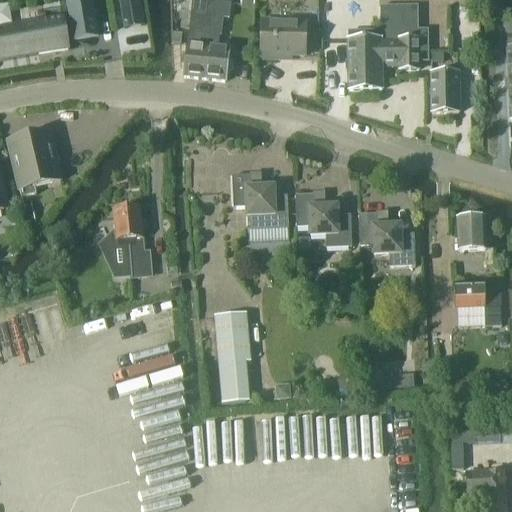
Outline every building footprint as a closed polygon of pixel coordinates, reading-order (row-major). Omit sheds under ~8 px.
[(62,21),(0,30),(0,62),(67,51),(63,29),(70,27),(71,34),(73,45),(98,40),(96,30),(91,0),(65,0),(69,21),(62,22),(62,21)] [(119,0),(125,30),(144,26),(138,0),(119,0)] [(213,3),(212,3),(212,0),(192,0),(192,4),(191,27),(188,46),(184,75),(183,79),(202,81),(206,48),(208,48),(210,29),(208,29),(210,18),(213,3)] [(229,21),(231,6),(213,3),(210,18),(208,29),(210,29),(208,48),(206,48),(202,81),(221,84),(221,80),(222,73),(226,72),(229,70),(229,66),(227,63),(224,61),(225,50),(217,49),(218,37),(220,37),(222,20),(229,21)] [(261,23),(260,61),(280,62),(280,58),(304,58),(305,24),(261,23)] [(322,47),(334,47),(334,27),(322,27),(322,47)] [(399,40),(348,41),(349,58),(350,73),(349,73),(350,93),(381,92),(383,92),(382,72),(397,71),(397,74),(411,73),(419,73),(418,39),(399,40)] [(432,56),(431,65),(443,65),(443,56),(432,56)] [(452,76),(427,76),(427,111),(452,111),(452,76)] [(60,184),(49,135),(21,141),(24,153),(10,156),(21,200),(36,197),(34,190),(60,184)] [(231,178),(232,211),(244,211),(244,221),(246,221),(246,233),(288,231),(287,198),(274,199),(273,190),(260,191),(260,183),(251,183),(250,178),(231,178)] [(294,197),(296,231),(307,230),(308,241),(325,240),(325,251),(351,250),(350,217),(337,218),(336,209),(323,210),(323,202),(314,202),(313,197),(294,197)] [(23,230),(36,227),(30,204),(18,206),(23,230)] [(143,254),(142,242),(139,210),(113,213),(115,232),(98,247),(114,281),(129,280),(129,282),(152,280),(150,254),(143,254)] [(358,217),(359,250),(370,250),(370,260),(389,259),(389,271),(414,270),(413,237),(400,237),(400,229),(386,229),(386,221),(377,222),(377,216),(358,217)] [(456,221),(457,255),(483,255),(484,265),(493,265),(492,252),(486,252),(485,221),(456,221)] [(171,288),(173,296),(183,294),(181,286),(171,288)] [(483,287),(454,288),(455,311),(456,312),(456,331),(485,330),(501,330),(500,290),(483,290),(483,287)] [(213,318),(217,366),(251,363),(246,315),(242,316),(213,318)] [(378,380),(379,393),(413,390),(412,378),(378,380)] [(454,383),(454,399),(471,398),(470,383),(454,383)] [(453,398),(453,384),(443,385),(444,398),(453,398)] [(505,511),(504,473),(466,475),(467,498),(486,497),(487,511),(505,511)]
